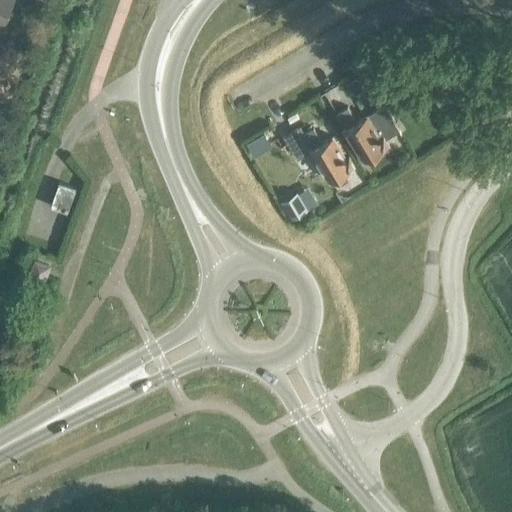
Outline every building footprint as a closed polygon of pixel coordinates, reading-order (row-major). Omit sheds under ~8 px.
[(0,0),(0,25),(2,26),(12,0),(0,0)] [(398,53),(381,65),(398,91),(414,80),(398,53)] [(356,77),(346,84),(352,95),(363,88),(356,77)] [(386,138),(400,129),(385,104),(358,120),(349,106),(339,112),(347,126),(343,129),(350,140),(353,138),(365,159),(376,152),(378,156),(388,150),(385,146),(389,144),(386,138)] [(304,132),(303,131),(300,126),(283,137),(296,158),(309,151),(315,161),(319,159),(331,179),(340,174),(342,177),(354,170),(352,167),(356,165),(350,155),(348,156),(334,134),(324,140),(315,126),(304,132)] [(247,144),(254,157),(265,151),(257,138),(247,144)] [(67,212),(76,188),(59,182),(50,206),(67,212)] [(297,192),(281,201),(291,219),(307,209),(297,192)] [(43,280),(49,265),(36,260),(30,276),(43,280)]
